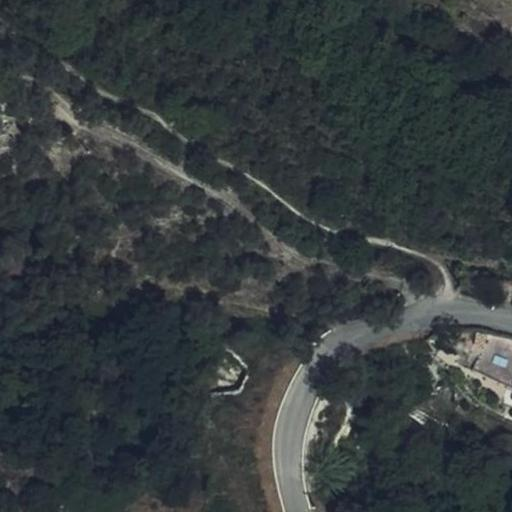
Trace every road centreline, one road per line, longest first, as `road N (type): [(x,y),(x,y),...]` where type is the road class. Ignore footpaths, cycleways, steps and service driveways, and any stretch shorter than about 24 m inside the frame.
road 1 (track): [(424,311),(398,284),(306,259),(35,83),(0,74)]
road 2 (unclassified): [(297,511),(292,418),(335,349),(424,311),(511,321)]
